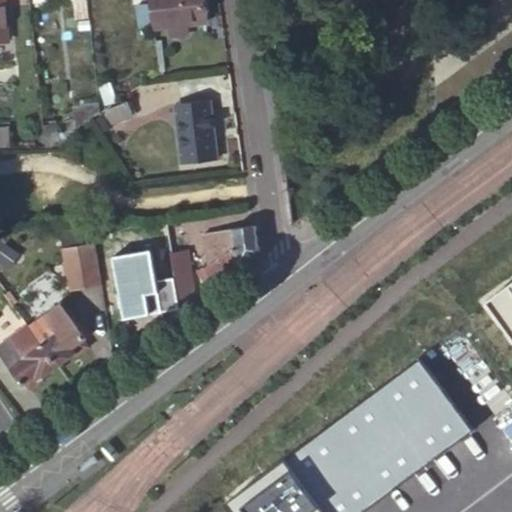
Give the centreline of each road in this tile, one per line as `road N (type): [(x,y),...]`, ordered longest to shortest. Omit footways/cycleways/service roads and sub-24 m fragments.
road 1 (tertiary): [(0,485),(284,270)]
road 2 (unclassified): [(0,165),(55,162),(136,202),(272,190)]
road 3 (tertiary): [(284,270),(511,104)]
road 4 (residential): [(243,0),(272,190)]
